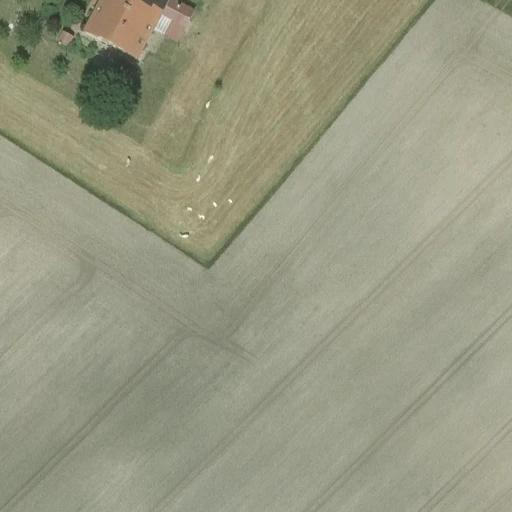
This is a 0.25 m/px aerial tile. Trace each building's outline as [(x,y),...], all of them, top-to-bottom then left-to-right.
[(163,12),(140,0),(104,0),(86,35),(137,62),(141,54),(160,17),(163,12)] [(140,0),(163,12),(168,3),(169,0),(140,0)] [(236,0),(199,0),(180,38),(223,59),(246,14),(233,7),(236,0)] [(163,12),(160,17),(173,24),(181,28),(189,14),(168,3),(163,12)] [(174,43),(181,28),(173,24),(165,38),(174,43)]
